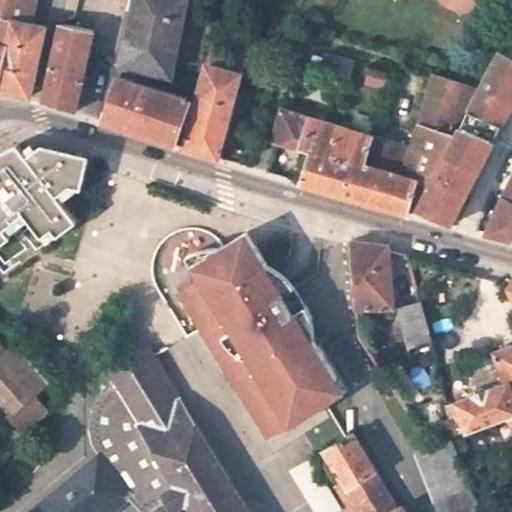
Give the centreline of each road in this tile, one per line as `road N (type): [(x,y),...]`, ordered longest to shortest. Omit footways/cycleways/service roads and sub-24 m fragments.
road 1 (tertiary): [(0,110),(332,209)]
road 2 (residential): [(422,511),(364,420),(359,383),(328,321),(332,209)]
road 3 (tertiary): [(332,209),(511,257)]
